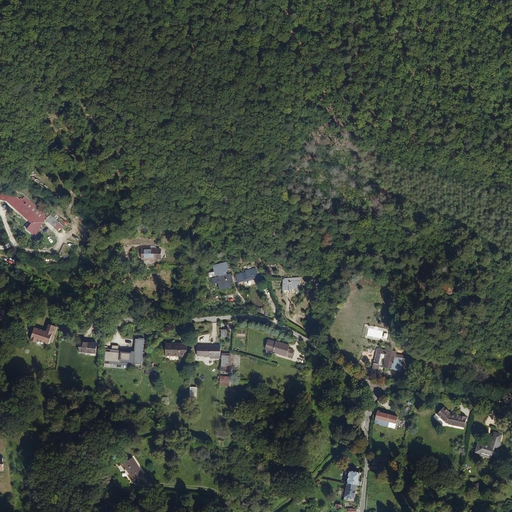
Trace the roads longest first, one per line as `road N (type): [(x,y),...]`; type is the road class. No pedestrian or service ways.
road 1 (residential): [(379,394),(266,321),(115,318),(52,300),(0,270)]
road 2 (residential): [(511,409),(439,388),(379,394)]
road 3 (residential): [(362,511),(366,422),(379,394)]
